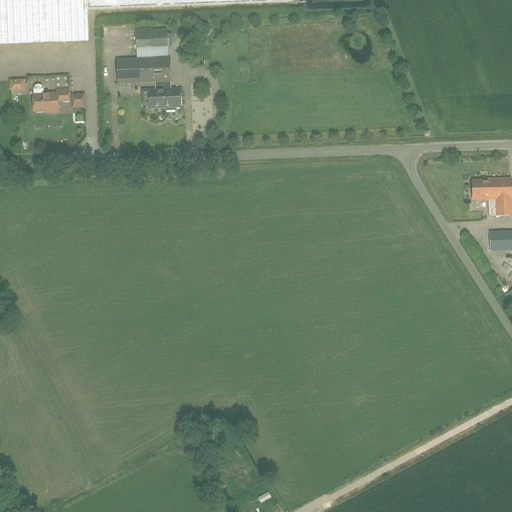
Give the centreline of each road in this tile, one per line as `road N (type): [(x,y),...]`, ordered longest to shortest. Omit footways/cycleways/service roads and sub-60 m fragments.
road 1 (unclassified): [(0,163),(406,150)]
road 2 (unclassified): [(511,331),(413,176),(406,150)]
